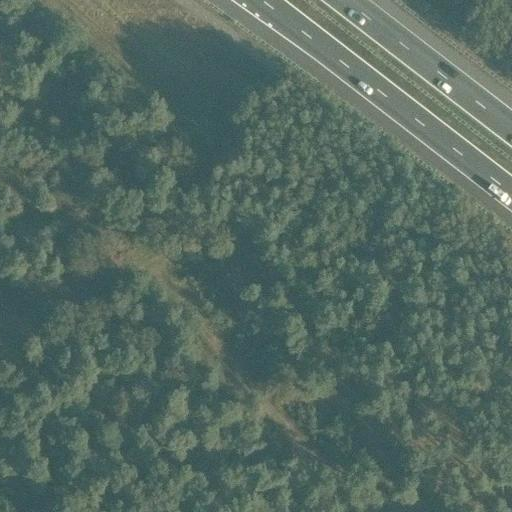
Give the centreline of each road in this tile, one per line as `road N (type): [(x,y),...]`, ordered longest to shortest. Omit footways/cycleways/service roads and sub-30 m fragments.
road 1 (motorway): [(259,0),(511,197)]
road 2 (motorway): [(511,140),(332,0)]
